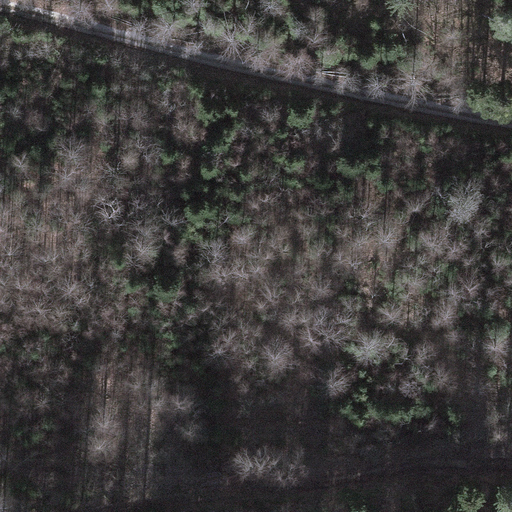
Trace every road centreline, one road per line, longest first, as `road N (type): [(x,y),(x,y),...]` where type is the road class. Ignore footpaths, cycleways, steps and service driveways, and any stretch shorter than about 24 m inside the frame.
road 1 (track): [(0,7),(511,118)]
road 2 (track): [(85,511),(336,478),(511,465)]
